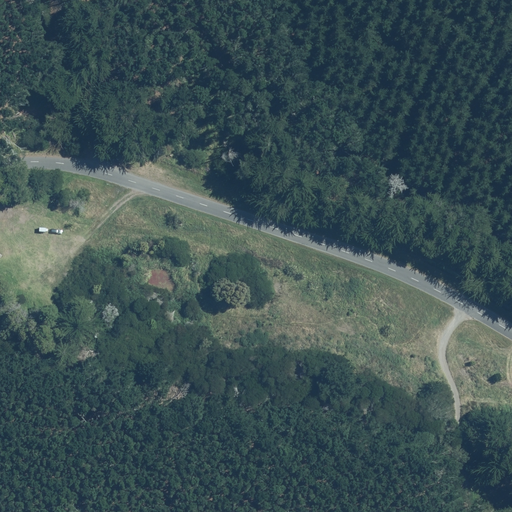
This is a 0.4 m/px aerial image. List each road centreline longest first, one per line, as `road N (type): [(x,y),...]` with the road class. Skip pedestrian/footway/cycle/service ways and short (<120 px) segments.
road 1 (tertiary): [(0,177),(67,176),(189,203),(460,301),(511,335)]
road 2 (track): [(463,511),(443,390),(448,347),(471,308)]
road 3 (track): [(67,176),(42,0)]
